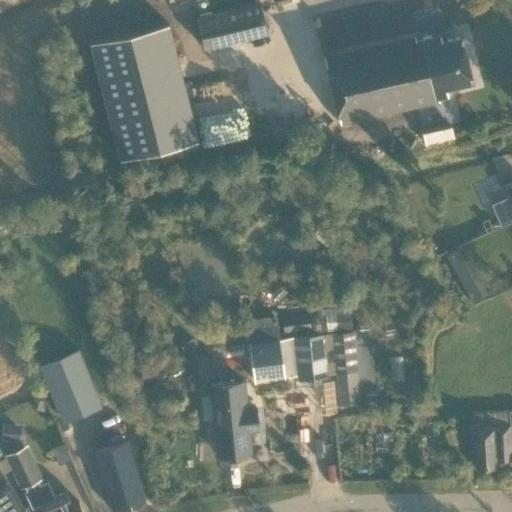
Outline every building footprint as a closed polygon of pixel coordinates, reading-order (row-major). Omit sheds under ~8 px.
[(204,47),(268,32),(260,0),(259,0),(196,15),(204,47)] [(90,41),(119,156),(197,136),(168,21),(90,41)] [(324,57),(340,123),(439,101),(439,98),(448,96),(446,87),(473,81),(462,36),(442,41),(440,35),(416,40),(415,36),(324,57)] [(505,196),(511,211),(511,180),(501,186),(505,196)] [(511,211),(505,196),(491,203),(501,225),(511,219),(511,211)] [(289,210),(286,218),(307,225),(310,217),(289,210)] [(461,246),(446,254),(472,301),(487,293),(461,246)] [(279,284),(270,293),(278,300),(286,291),(279,284)] [(311,331),(351,328),(350,311),(339,312),(339,307),(320,308),(320,314),(310,314),(311,331)] [(285,333),(311,330),(309,314),(283,317),(285,333)] [(250,340),(254,380),(285,376),(296,374),(329,371),(326,332),(279,337),(278,325),(248,329),(250,340)] [(354,330),(353,330),(360,401),(360,402),(369,402),(369,396),(376,396),(370,325),(360,326),(361,327),(353,328),(354,330)] [(330,333),(337,403),(360,401),(353,330),(330,333)] [(212,369),(237,368),(236,343),(211,344),(212,369)] [(78,349),(40,364),(50,387),(63,420),(95,407),(101,405),(78,349)] [(112,357),(103,360),(109,382),(119,380),(112,357)] [(243,380),(212,383),(219,455),(250,452),(248,428),(257,427),(255,406),(246,408),(243,380)] [(42,398),(34,397),(32,406),(39,408),(42,398)] [(150,401),(136,404),(139,419),(153,417),(150,401)] [(486,415),(470,415),(471,443),(487,443),(486,415)] [(461,416),(433,417),(434,439),(428,439),(429,456),(435,455),(435,469),(463,467),(461,416)] [(22,424),(3,423),(2,440),(20,441),(22,424)] [(127,440),(95,450),(102,476),(106,475),(108,485),(105,486),(113,510),(121,508),(139,502),(145,501),(127,440)] [(39,484),(37,478),(42,476),(28,444),(5,454),(6,456),(11,468),(19,486),(22,485),(32,506),(40,503),(43,511),(83,511),(79,501),(72,504),(66,491),(54,496),(47,480),(39,484)] [(11,511),(0,493),(0,511),(11,511)]
